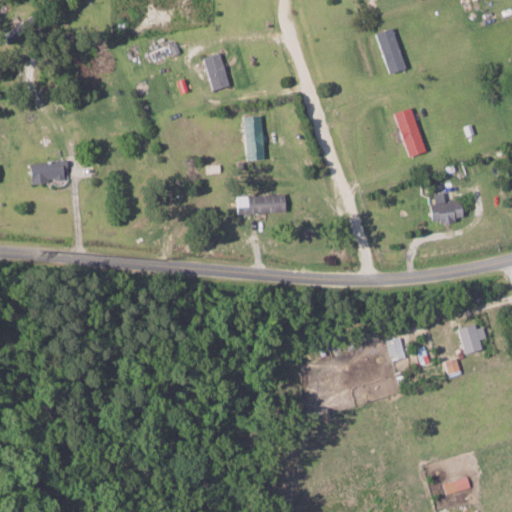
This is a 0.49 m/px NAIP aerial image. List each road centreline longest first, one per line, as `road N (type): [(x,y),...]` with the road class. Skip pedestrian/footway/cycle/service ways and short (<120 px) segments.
road 1 (residential): [(511,259),(415,276),(332,279),(0,249)]
road 2 (residential): [(286,0),(337,188),(373,279)]
